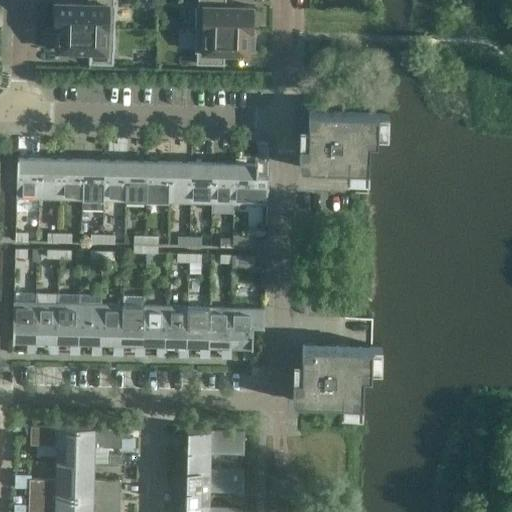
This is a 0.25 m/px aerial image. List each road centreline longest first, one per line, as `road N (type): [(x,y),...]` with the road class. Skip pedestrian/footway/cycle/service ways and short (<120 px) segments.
road 1 (residential): [(157,404),(279,404),(284,121)]
road 2 (residential): [(284,121),(11,115)]
road 3 (residential): [(2,400),(157,404)]
road 4 (residential): [(287,0),(284,121)]
